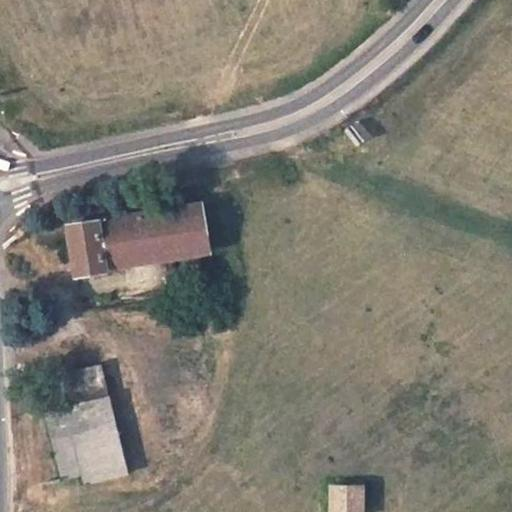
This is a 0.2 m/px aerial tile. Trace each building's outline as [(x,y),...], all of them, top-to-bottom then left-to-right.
[(74,276),(209,252),(200,203),(106,218),(104,207),(74,212),(75,223),(66,225),(74,276)] [(196,261),(197,286),(210,285),(209,261),(196,261)] [(177,289),(177,300),(210,296),(210,285),(197,286),(177,289)] [(128,474),(101,367),(58,378),(65,407),(82,476),(84,486),(128,474)] [(61,481),(82,476),(65,407),(45,412),(61,481)] [(362,511),(362,488),(331,487),(330,511),(362,511)]
